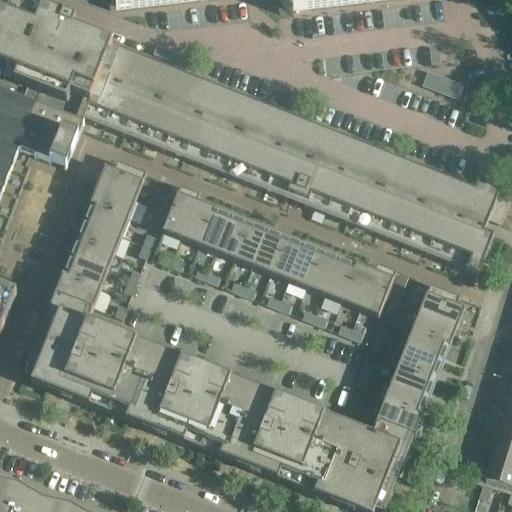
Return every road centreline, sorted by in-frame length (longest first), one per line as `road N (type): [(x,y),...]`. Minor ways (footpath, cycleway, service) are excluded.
road 1 (residential): [(443,511),(511,282)]
road 2 (residential): [(190,511),(0,435)]
road 3 (residential): [(0,406),(45,292)]
